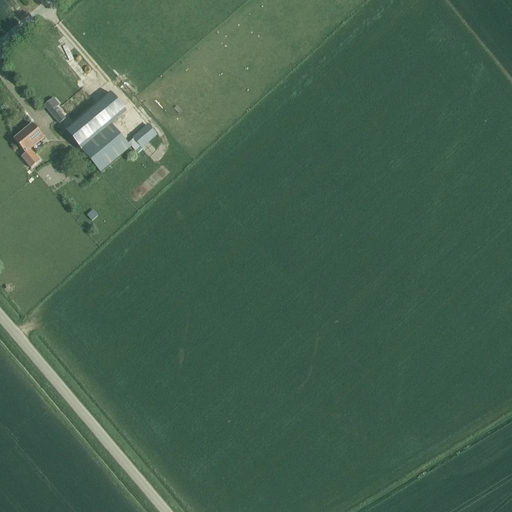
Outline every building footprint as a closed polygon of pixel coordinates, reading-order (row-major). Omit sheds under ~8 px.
[(100,174),(130,149),(111,126),(127,113),(111,94),(65,131),(92,164),(100,174)] [(46,108),(59,125),(66,119),(57,109),(58,107),(54,102),(46,108)] [(32,125),(14,140),(25,154),(23,157),(32,168),(40,161),(31,150),(44,139),(32,125)] [(134,138),(135,139),(129,143),(138,153),(159,136),(149,125),(134,138)] [(98,217),(93,211),(87,217),(92,222),(98,217)]
